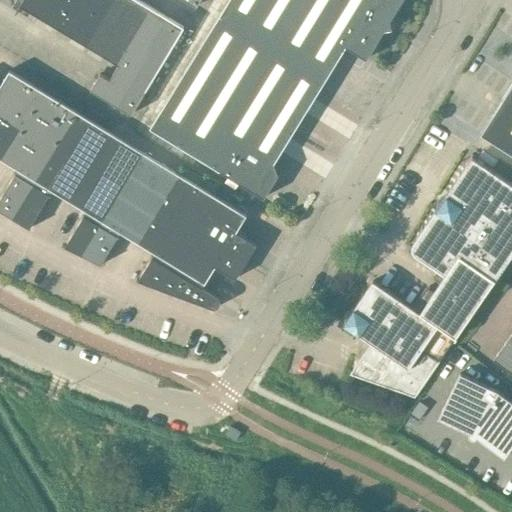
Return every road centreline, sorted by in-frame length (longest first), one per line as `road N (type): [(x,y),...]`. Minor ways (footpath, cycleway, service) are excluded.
road 1 (unclassified): [(215,402),(257,348),(465,0)]
road 2 (unclassified): [(215,402),(186,413),(115,390),(0,335)]
